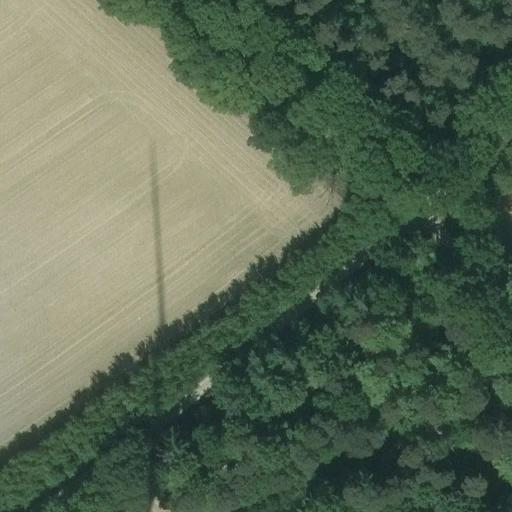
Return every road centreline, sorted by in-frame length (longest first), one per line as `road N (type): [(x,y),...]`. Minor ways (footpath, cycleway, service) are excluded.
road 1 (unclassified): [(41,511),(145,441),(415,218)]
road 2 (track): [(415,218),(184,0)]
road 3 (track): [(511,131),(415,218)]
road 4 (track): [(415,218),(511,305)]
